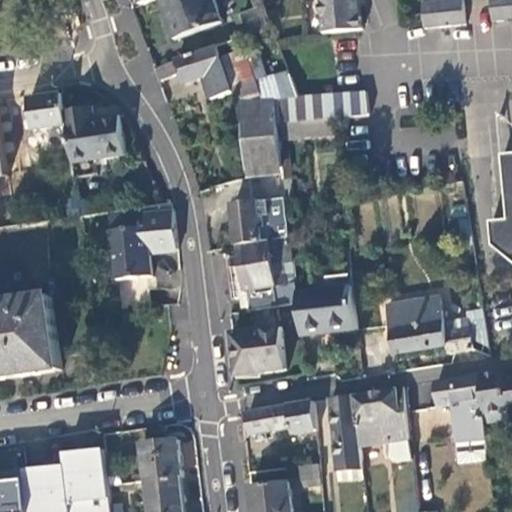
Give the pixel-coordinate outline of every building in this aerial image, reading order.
[(217,0),(165,0),(178,42),(226,26),(217,0)] [(325,36),(358,33),(363,33),(362,28),(361,18),(359,0),(318,0),(320,2),(321,1),(325,36)] [(511,0),(492,0),(495,24),(511,22),(511,0)] [(424,5),(426,31),(466,27),(464,1),(424,5)] [(251,37),(275,28),(269,13),(245,21),(251,37)] [(157,72),(161,83),(183,75),(187,85),(205,78),(213,100),(234,94),(223,61),(218,48),(178,61),(179,64),(157,72)] [(223,61),(234,94),(237,104),(278,101),(301,100),(291,73),(272,79),(262,48),(223,61)] [(370,115),(368,94),(301,100),(278,101),(237,104),(245,126),(250,178),(252,204),(235,206),(239,246),(242,246),(292,240),(282,144),(280,126),(306,123),(334,119),(370,115)] [(50,98),(30,101),(35,132),(68,127),(66,113),(63,96),(50,98)] [(11,104),(0,105),(0,120),(7,119),(12,150),(37,146),(35,132),(30,101),(11,104)] [(96,109),(66,113),(68,127),(75,168),(128,160),(123,117),(97,121),(96,109)] [(336,138),(334,119),(306,123),(307,141),(336,138)] [(307,141),(306,123),(280,126),(282,144),(307,141)] [(494,247),(511,261),(511,154),(503,155),(508,220),(492,221),(494,247)] [(69,220),(83,219),(79,197),(66,199),(69,220)] [(176,212),(173,204),(168,206),(111,214),(113,231),(111,231),(117,280),(118,280),(121,310),(151,308),(148,280),(155,279),(152,255),(180,253),(176,219),(176,212)] [(40,373),(62,371),(51,298),(48,223),(0,228),(0,383),(40,377),(40,373)] [(300,305),(299,293),(292,240),(242,246),(244,266),(231,268),(236,301),(243,299),(250,305),(252,311),(300,305)] [(359,331),(356,302),(354,287),(299,293),(300,305),(304,337),(359,331)] [(474,350),(470,328),(447,332),(441,299),(390,307),(398,355),(449,346),(450,354),(474,350)] [(236,354),(239,377),(288,371),(283,329),(234,335),(236,354)] [(511,372),(483,377),(487,424),(511,421),(509,406),(511,405),(511,372)] [(456,406),(459,444),(488,441),(487,424),(483,377),(438,383),(441,408),(456,406)] [(354,397),(360,448),(388,444),(390,459),(397,464),(415,462),(412,441),(407,389),(376,394),(354,397)] [(362,470),(360,448),(354,397),(328,401),(335,473),(362,470)] [(315,402),(249,414),(253,437),(294,430),(295,435),(318,431),(315,402)] [(459,444),(461,468),(490,466),(488,441),(459,444)] [(144,447),(148,483),(149,482),(185,478),(181,442),(144,447)] [(108,455),(107,451),(67,455),(68,467),(72,511),(113,511),(113,506),(110,477),(108,455)] [(108,455),(110,477),(122,476),(120,454),(108,455)] [(322,465),(302,468),(304,489),(324,487),(322,465)] [(72,511),(68,467),(28,471),(32,510),(32,511),(72,511)] [(0,511),(12,511),(32,510),(28,471),(0,473),(0,511)] [(189,511),(185,478),(149,482),(152,511),(189,511)] [(253,499),(254,511),(295,511),(292,484),(252,489),(253,499)]
